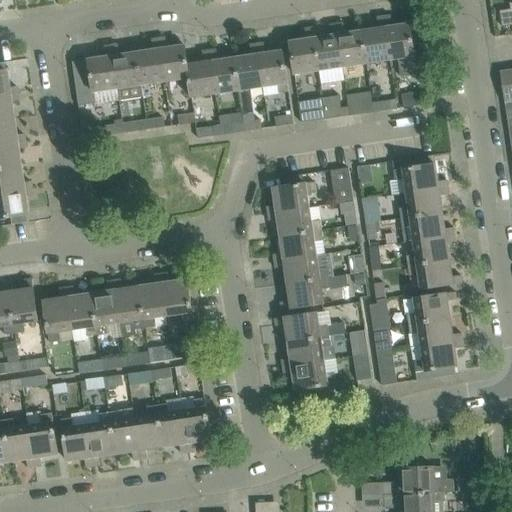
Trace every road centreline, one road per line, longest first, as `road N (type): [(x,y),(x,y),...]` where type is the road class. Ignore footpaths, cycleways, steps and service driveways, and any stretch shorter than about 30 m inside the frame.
road 1 (residential): [(511,334),(465,0)]
road 2 (residential): [(224,249),(252,150),(423,125)]
road 3 (residential): [(260,473),(234,272),(224,249)]
road 4 (residential): [(77,251),(46,28)]
road 5 (residential): [(325,445),(416,408),(511,389)]
road 6 (residential): [(171,5),(224,15),(327,0)]
road 7 (residential): [(224,249),(194,239),(77,251)]
road 8 (residential): [(118,494),(260,473)]
road 9 (residential): [(46,28),(171,5)]
